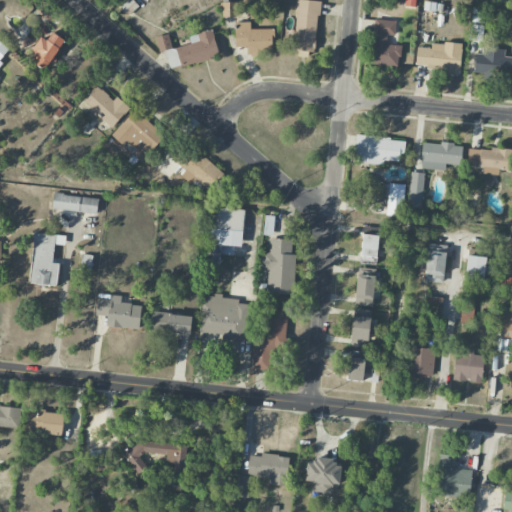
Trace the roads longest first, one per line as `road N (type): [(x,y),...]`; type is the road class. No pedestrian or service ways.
road 1 (residential): [(511,426),(0,369)]
road 2 (residential): [(311,404),(354,0)]
road 3 (residential): [(329,228),(74,0)]
road 4 (residential): [(511,115),(266,90),(244,98),(218,127)]
